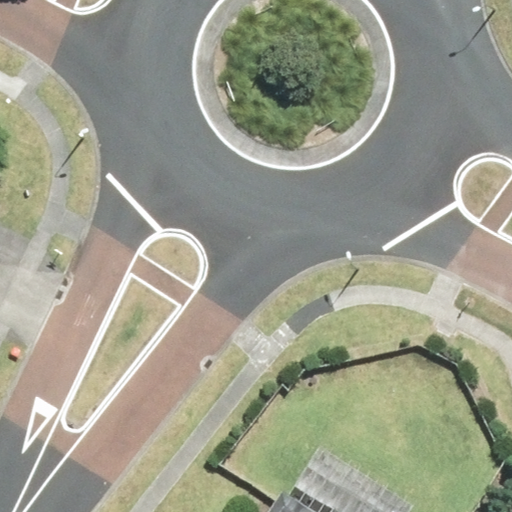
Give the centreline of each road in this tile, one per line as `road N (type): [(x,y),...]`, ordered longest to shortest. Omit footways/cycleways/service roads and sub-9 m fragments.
road 1 (residential): [(340,195),(230,290),(37,511)]
road 2 (residential): [(6,511),(164,105)]
road 3 (residential): [(340,195),(297,203),(253,196),(214,176),(184,145),(164,105)]
road 4 (residential): [(164,105),(4,0)]
road 5 (residential): [(429,46),(429,93),(412,136),(381,172),(341,195)]
road 6 (residential): [(511,265),(341,195)]
